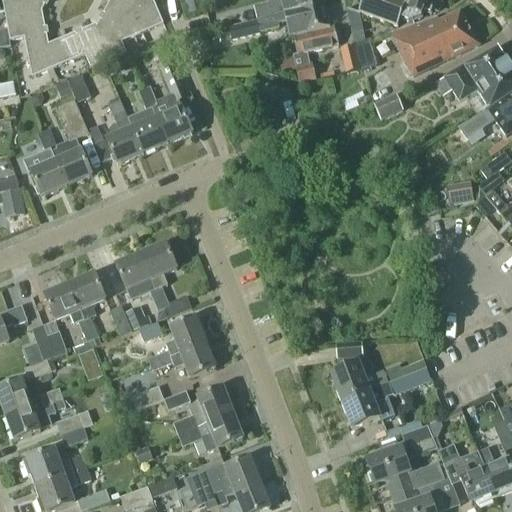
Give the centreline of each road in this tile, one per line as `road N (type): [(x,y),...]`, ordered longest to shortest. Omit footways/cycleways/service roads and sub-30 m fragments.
road 1 (residential): [(309,511),(186,183)]
road 2 (residential): [(0,262),(186,183)]
